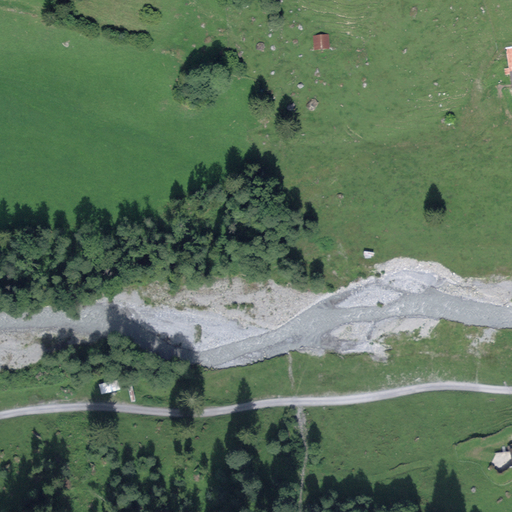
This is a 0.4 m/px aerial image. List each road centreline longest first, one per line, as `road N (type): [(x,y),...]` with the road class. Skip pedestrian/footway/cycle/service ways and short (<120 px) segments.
road 1 (track): [(0,415),(89,405),(200,414),(349,401),(438,382),(511,385)]
road 2 (track): [(506,461),(473,454),(361,481),(319,472)]
